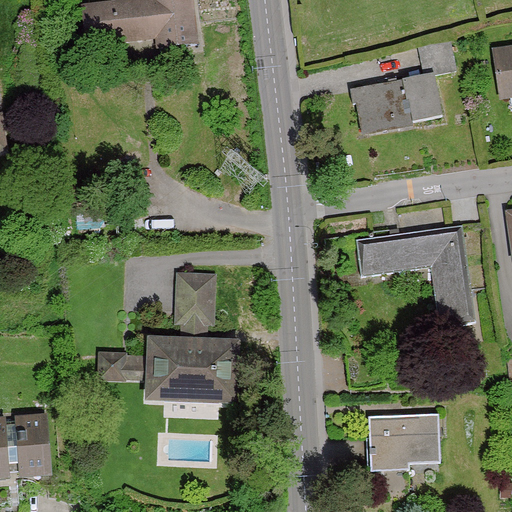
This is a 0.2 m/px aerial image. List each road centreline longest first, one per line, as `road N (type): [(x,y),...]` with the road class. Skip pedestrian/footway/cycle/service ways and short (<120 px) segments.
road 1 (residential): [(284,219),(306,511)]
road 2 (residential): [(284,219),(511,183)]
road 3 (residential): [(264,0),(284,219)]
